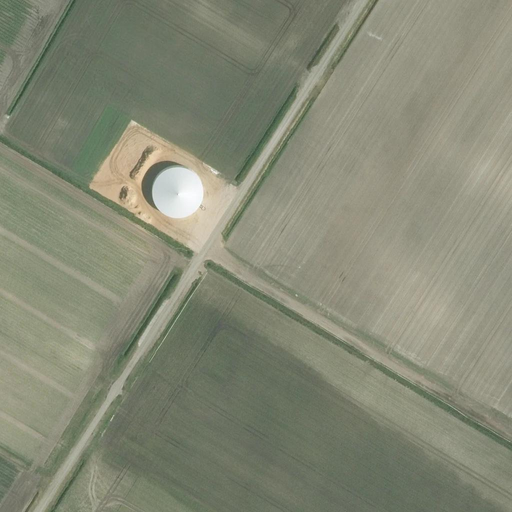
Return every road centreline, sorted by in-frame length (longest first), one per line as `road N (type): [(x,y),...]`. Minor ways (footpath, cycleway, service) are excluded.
road 1 (unclassified): [(37,511),(362,0)]
road 2 (track): [(203,251),(511,437)]
